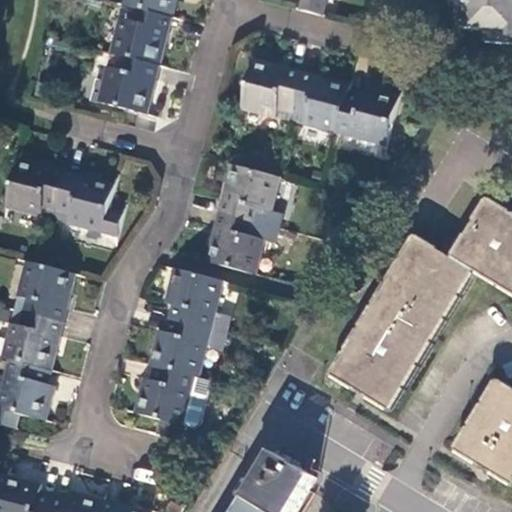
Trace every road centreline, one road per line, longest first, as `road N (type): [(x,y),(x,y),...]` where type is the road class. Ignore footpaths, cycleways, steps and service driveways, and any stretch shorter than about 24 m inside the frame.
road 1 (residential): [(188,156),(167,231),(121,299),(83,458),(180,481)]
road 2 (residential): [(226,6),(421,57)]
road 3 (residential): [(274,421),(423,511)]
road 4 (residential): [(226,6),(188,156)]
road 5 (residential): [(188,156),(56,119)]
